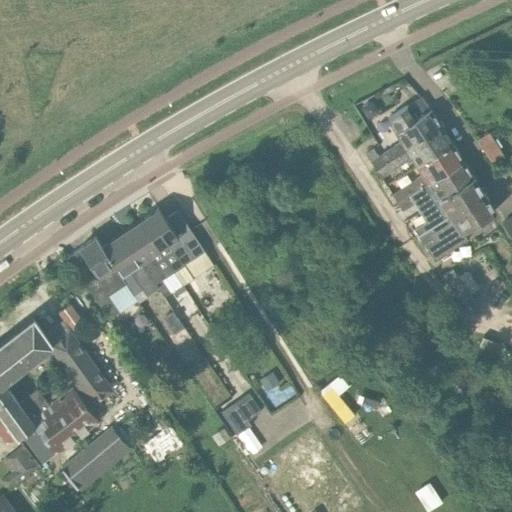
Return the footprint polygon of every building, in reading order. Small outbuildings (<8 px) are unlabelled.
[(370,163),(375,171),(441,128),(429,111),(394,134),(400,143),(370,163)] [(410,159),(416,168),(451,145),(441,128),(375,171),(380,178),(410,159)] [(491,130),(479,138),(494,160),(506,153),(491,130)] [(391,195),(396,204),(462,161),(451,145),(416,168),(421,176),(391,195)] [(431,205),(437,201),(473,178),(462,161),(396,204),(402,212),(426,196),(431,205)] [(412,228),(418,237),(483,194),(473,178),(437,201),(442,209),(412,228)] [(483,194),(418,237),(423,245),(434,262),(464,242),(459,235),(495,212),(483,194)] [(182,266),(192,259),(204,252),(177,211),(165,219),(159,209),(140,221),(159,251),(168,245),(182,266)] [(511,217),(502,224),(511,239),(511,217)] [(120,234),(157,289),(163,298),(175,290),(152,256),(159,251),(140,221),(120,234)] [(146,296),(157,289),(120,234),(102,247),(121,277),(129,271),(146,296)] [(121,277),(102,247),(95,237),(79,249),(85,258),(73,266),(88,289),(124,345),(130,341),(124,333),(126,332),(104,299),(122,287),(131,301),(134,298),(121,277)] [(457,277),(452,270),(443,276),(465,308),(474,302),(469,294),(457,277)] [(50,348),(68,333),(82,322),(68,304),(57,313),(66,323),(60,327),(59,326),(44,337),(31,320),(1,343),(10,355),(14,352),(25,368),(50,348)] [(175,333),(183,328),(173,312),(164,318),(175,333)] [(20,431),(22,435),(44,463),(55,455),(56,455),(99,422),(89,408),(93,405),(92,404),(111,389),(68,333),(50,348),(76,384),(73,387),(72,386),(48,404),(37,389),(19,403),(33,422),(20,431)] [(33,422),(19,403),(8,389),(13,386),(9,381),(25,368),(14,352),(10,355),(1,343),(0,343),(0,417),(17,439),(22,435),(20,431),(33,422)] [(322,394),(344,423),(353,416),(337,395),(331,387),(322,394)] [(234,403),(247,421),(260,412),(248,394),(234,403)] [(234,403),(220,412),(236,436),(250,426),(247,421),(234,403)] [(113,421),(62,463),(82,487),(133,445),(113,421)] [(168,428),(147,439),(156,457),(178,445),(168,428)] [(23,479),(39,466),(23,447),(8,459),(23,479)] [(426,511),(441,503),(428,483),(414,493),(426,511)] [(0,511),(14,511),(2,495),(0,496),(0,511)]
